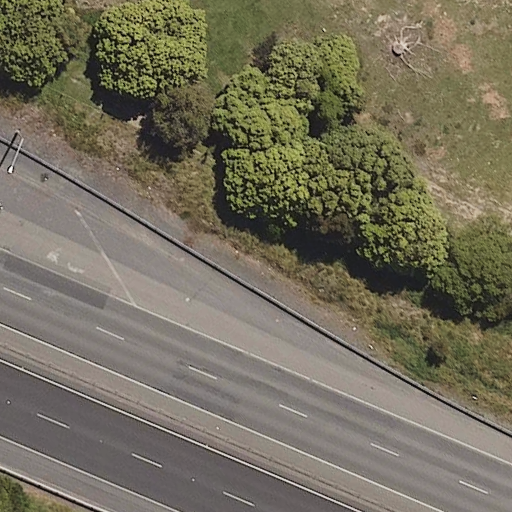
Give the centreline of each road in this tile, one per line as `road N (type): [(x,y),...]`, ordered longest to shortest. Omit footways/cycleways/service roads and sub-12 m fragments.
road 1 (motorway): [(0,290),(511,505)]
road 2 (motorway): [(279,511),(0,392)]
